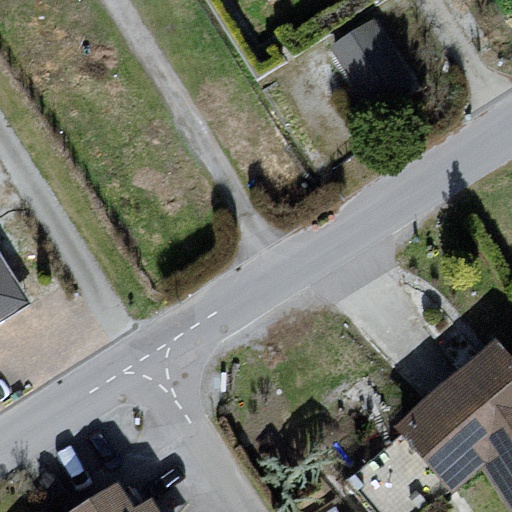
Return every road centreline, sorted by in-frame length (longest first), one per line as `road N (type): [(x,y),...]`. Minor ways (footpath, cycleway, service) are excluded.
road 1 (residential): [(511,145),(149,372)]
road 2 (residential): [(149,372),(0,462)]
road 3 (residential): [(149,372),(238,511)]
